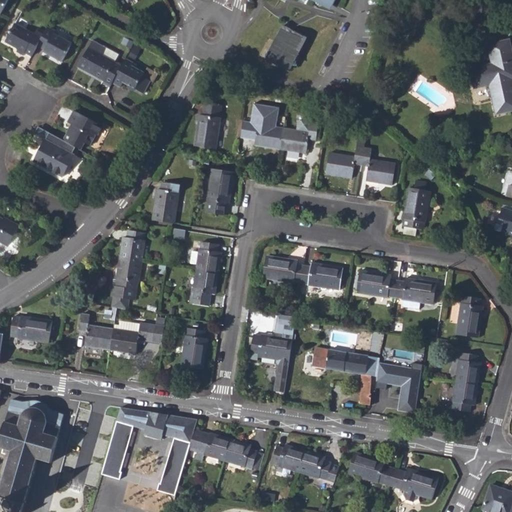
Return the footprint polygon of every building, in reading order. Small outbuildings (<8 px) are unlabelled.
[(490,16),(492,7),(478,4),(476,13),(490,16)] [(32,55),(37,45),(43,34),(37,31),(35,35),(15,24),(6,41),(18,48),(17,51),(24,54),(26,52),(32,55)] [(288,71),(306,37),(284,25),(266,59),(288,71)] [(37,45),(45,49),(44,51),(62,62),(72,44),(54,34),(55,31),(48,27),(43,34),(37,45)] [(103,55),(107,48),(93,40),(78,67),(103,80),(101,83),(110,87),(113,82),(122,66),(115,62),(103,55)] [(511,109),(511,78),(510,70),(511,69),(511,52),(509,40),(488,44),(492,63),(471,68),(475,87),(490,84),(496,113),(511,109)] [(135,41),(127,56),(136,60),(143,45),(135,41)] [(103,55),(115,62),(119,55),(107,48),(103,55)] [(113,82),(121,86),(123,82),(129,85),(136,89),(144,93),(150,81),(142,76),(144,72),(132,66),(133,63),(126,59),(122,66),(113,82)] [(216,149),(221,118),(220,117),(222,106),(205,103),(202,115),(199,115),(195,145),(216,149)] [(63,139),(81,150),(85,143),(90,145),(96,135),(98,136),(103,127),(74,110),(68,122),(72,124),(63,139)] [(284,128),(258,124),(260,114),(252,113),(250,130),(257,131),(255,146),(280,150),(284,128)] [(306,154),(308,139),(316,140),(318,123),(311,122),(311,119),(300,118),(297,120),(296,130),(284,128),(280,150),(306,154)] [(354,157),(329,153),(325,174),(351,178),(354,164),(361,165),(364,148),(365,140),(358,138),(354,157)] [(35,161),(63,177),(75,155),(47,139),(35,161)] [(368,166),(366,180),(392,185),(395,164),(370,160),(371,150),(364,148),(361,165),(368,166)] [(223,215),(226,202),(229,203),(234,172),(212,169),(207,200),(209,200),(207,213),(223,215)] [(174,223),(179,193),(178,192),(179,185),(162,182),(161,190),(157,189),(152,220),(174,223)] [(424,191),(425,184),(416,182),(415,189),(424,191)] [(408,188),(402,219),(404,220),(403,226),(422,230),(423,223),(424,223),(430,192),(424,191),(415,189),(408,188)] [(511,205),(504,203),(502,208),(497,223),(495,224),(494,229),(495,231),(504,234),(506,233),(506,234),(511,236),(511,205)] [(0,240),(10,246),(11,245),(17,249),(22,241),(20,234),(18,233),(22,225),(12,219),(10,222),(5,219),(6,217),(0,213),(0,240)] [(187,229),(173,227),(172,236),(185,238),(187,229)] [(142,261),(145,240),(144,240),(145,233),(128,230),(127,237),(123,236),(120,257),(142,261)] [(218,273),(221,252),(217,252),(218,244),(202,242),(201,249),(199,249),(196,269),(218,273)] [(304,266),(296,265),(297,261),(266,256),(263,278),(294,283),(294,281),(301,282),(304,266)] [(117,307),(133,310),(142,261),(120,257),(116,285),(114,285),(110,306),(117,307)] [(309,284),(308,285),(339,289),(342,268),(312,263),(311,267),(304,266),(301,282),(309,284)] [(20,272),(28,266),(23,269),(22,269),(21,270),(19,270),(16,275),(20,272)] [(193,290),(194,290),(192,302),(209,305),(211,293),(214,293),(218,273),(196,269),(193,290)] [(397,280),(391,279),(391,276),(360,271),(356,292),(387,297),(387,296),(395,297),(397,280)] [(402,298),(402,299),(419,302),(432,304),(436,283),(406,278),(405,281),(397,280),(395,297),(402,298)] [(478,338),(482,307),(478,306),(479,299),(463,296),(462,303),(461,303),(456,334),(478,338)] [(401,306),(418,309),(419,302),(402,299),(401,306)] [(106,318),(116,318),(117,310),(106,309),(106,318)] [(113,329),(88,325),(90,315),(82,314),(79,330),(86,332),(84,346),(110,350),(113,329)] [(136,354),(138,339),(161,343),(166,315),(158,314),(157,314),(156,323),(140,321),(140,323),(120,320),(119,325),(114,324),(113,329),(110,350),(136,354)] [(18,336),(18,338),(48,343),(52,321),(21,316),(21,317),(14,316),(10,335),(18,336)] [(203,370),(208,338),(204,338),(205,331),(189,328),(188,335),(186,335),(181,366),(203,370)] [(292,339),(262,334),(261,336),(253,334),(250,353),(258,355),(258,356),(289,361),(292,339)] [(363,373),(361,402),(372,404),(373,393),(372,392),(373,374),(379,375),(381,362),(382,357),(317,347),(314,365),(363,373)] [(478,383),(481,363),(477,362),(478,355),(462,352),(460,359),(459,359),(456,380),(478,383)] [(422,368),(381,362),(379,375),(376,387),(388,388),(388,383),(402,385),(398,410),(417,413),(422,368)] [(452,401),(454,401),(452,409),(469,411),(471,404),(474,405),(478,383),(456,380),(452,401)] [(5,422),(0,438),(0,446),(11,450),(7,463),(6,463),(5,465),(7,465),(3,477),(2,477),(1,479),(3,480),(0,488),(0,509),(1,510),(1,511),(3,511),(4,510),(7,511),(9,511),(20,511),(24,501),(25,502),(26,500),(24,500),(28,487),(29,488),(30,485),(29,485),(32,472),(34,473),(34,471),(33,470),(37,457),(50,461),(58,437),(57,436),(63,415),(55,412),(51,410),(44,405),(42,404),(40,403),(36,402),(32,401),(23,402),(22,402),(13,399),(6,422),(5,422)] [(107,418),(112,419),(114,408),(101,406),(99,417),(107,418)] [(119,479),(121,472),(120,471),(133,427),(145,430),(144,436),(159,440),(160,435),(173,439),(160,484),(158,483),(156,491),(174,496),(175,491),(189,449),(194,430),(198,419),(166,414),(165,420),(150,415),(151,412),(120,407),(101,474),(119,479)] [(94,415),(92,422),(105,425),(107,418),(99,417),(94,415)] [(204,454),(204,455),(224,461),(230,439),(210,433),(210,435),(194,430),(189,449),(204,454)] [(244,467),(245,466),(252,468),(257,451),(250,449),(251,446),(230,439),(224,461),(244,467)] [(305,451),(284,445),(283,448),(276,446),(271,463),(278,465),(278,466),(298,472),(305,451)] [(87,486),(96,452),(90,451),(88,457),(77,454),(70,481),(87,486)] [(260,471),(265,454),(257,451),(252,468),(260,471)] [(318,479),(319,477),(326,480),(331,464),(331,463),(324,461),(325,457),(305,451),(298,472),(318,479)] [(395,469),(383,466),(384,462),(354,453),(347,474),(378,483),(378,482),(390,485),(395,469)] [(334,482),(339,466),(331,464),(326,480),(334,482)] [(401,489),(401,490),(404,490),(403,494),(405,499),(413,501),(417,499),(419,495),(431,499),(438,478),(408,469),(407,473),(395,469),(390,485),(401,489)] [(490,511),(491,511),(494,511),(511,511),(511,494),(499,490),(500,488),(490,484),(481,509),(488,511),(490,511)]
